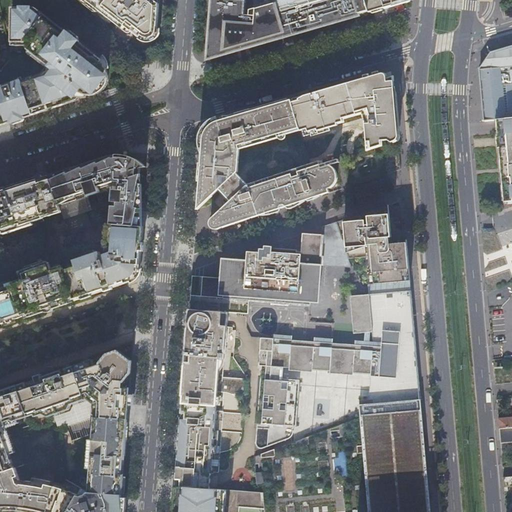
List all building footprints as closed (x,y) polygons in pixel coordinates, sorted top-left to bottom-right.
[(82,0),(87,4),(89,2),(123,29),(125,26),(136,34),(138,32),(140,35),(142,37),(146,38),(149,38),(152,37),(154,36),(157,36),(159,0),(82,0)] [(213,0),(209,59),(285,37),(284,36),(294,33),(294,35),(360,15),(360,14),(369,11),(369,13),(385,8),(385,6),(393,3),(394,5),(412,0),(411,0),(213,0)] [(12,45),(29,46),(29,49),(52,67),(45,76),(23,83),(21,76),(15,80),(15,83),(0,87),(0,125),(2,125),(18,120),(69,103),(78,100),(83,93),(88,95),(92,95),(97,94),(101,91),(105,88),(106,86),(108,83),(108,80),(109,76),(108,73),(106,68),(104,65),(101,62),(103,60),(36,8),(12,8),(12,45)] [(484,121),(497,119),(511,117),(511,46),(492,53),(480,69),(484,121)] [(300,100),(293,103),(300,128),(301,131),(307,129),(308,132),(317,129),(318,131),(338,125),(338,123),(343,122),(342,119),(357,114),(356,112),(363,110),(365,116),(367,142),(370,142),(371,148),(381,145),(381,141),(388,140),(389,141),(391,141),(393,141),(395,141),(397,139),(398,136),(393,81),(388,81),(386,77),(382,73),(303,96),(300,98),(300,100)] [(337,180),(337,175),(337,174),(337,173),(337,172),(336,171),(336,170),(333,167),(330,165),(329,162),(311,168),(310,164),(249,184),(238,172),(239,172),(241,149),(279,138),(278,134),(300,128),(293,103),(292,100),(219,121),(205,125),(204,126),(202,154),(198,209),(220,189),(231,201),(213,218),(211,220),(210,222),(210,223),(212,227),(215,229),(219,230),(220,230),(330,193),(329,189),(332,187),(335,184),(337,180)] [(206,123),(205,125),(219,121),(218,116),(213,118),(209,120),(206,123)] [(511,117),(497,119),(504,202),(511,201),(511,117)] [(401,169),(399,154),(383,159),(387,173),(401,169)] [(59,173),(49,176),(59,206),(100,192),(99,188),(115,183),(111,225),(136,226),(140,175),(139,175),(137,170),(147,168),(143,164),(137,160),(132,157),(125,155),(119,155),(112,155),(89,163),(59,173)] [(311,168),(329,162),(328,159),(310,164),(311,168)] [(49,176),(11,188),(0,191),(0,224),(0,225),(2,231),(3,234),(41,222),(39,218),(43,216),(61,210),(59,206),(49,176)] [(374,284),(410,280),(407,239),(390,241),(390,237),(391,237),(389,205),(344,219),(348,253),(368,246),(368,244),(370,244),(374,284)] [(323,256),(322,265),(351,267),(336,222),(322,226),(322,235),(321,256),(323,256)] [(136,226),(111,225),(108,224),(106,254),(102,256),(100,252),(74,261),(76,266),(64,271),(74,300),(125,282),(125,281),(130,279),(131,279),(131,278),(132,278),(133,278),(133,277),(134,277),(134,276),(135,276),(135,275),(136,275),(136,274),(136,273),(137,273),(137,272),(137,271),(138,265),(139,265),(142,227),(136,226)] [(201,296),(249,300),(269,301),(269,303),(290,305),(290,303),(311,304),(312,285),(318,286),(320,265),(322,265),(323,256),(321,256),(322,235),(303,233),(301,251),(297,250),(297,249),(273,248),(273,246),(265,246),(264,249),(260,249),(259,252),(247,251),(247,260),(226,259),(225,278),(203,277),(201,296)] [(43,261),(24,268),(24,271),(20,272),(23,281),(12,285),(13,289),(23,317),(74,300),(64,271),(63,268),(52,271),(49,262),(44,264),(43,261)] [(386,388),(387,402),(421,399),(413,317),(410,280),(374,284),(368,284),(369,293),(351,294),(354,332),(365,331),(364,340),(356,340),(355,343),(333,341),(334,337),(316,336),(315,340),(293,337),(293,334),(276,332),(275,336),(269,335),(263,335),(261,363),(263,363),(262,374),(260,374),(255,420),(258,421),(256,440),(256,442),(257,444),(259,445),(261,446),(263,445),(287,435),(290,434),(291,432),(292,430),(292,427),(290,427),(290,424),(293,424),(295,424),(299,378),(283,376),(284,365),(289,365),(289,368),(313,370),(313,367),(330,369),(330,372),(353,374),(353,371),(371,373),(371,376),(393,378),(392,387),(386,388)] [(0,324),(23,317),(13,289),(7,291),(6,287),(0,289),(0,324)] [(190,309),(228,312),(248,314),(249,300),(201,296),(191,296),(190,309)] [(177,486),(210,488),(211,480),(218,393),(246,395),(248,379),(222,377),(226,342),(228,342),(229,326),(227,326),(228,318),(228,312),(190,309),(189,316),(188,339),(191,339),(187,394),(183,393),(183,396),(184,396),(184,401),(183,401),(178,457),(177,478),(176,486),(177,486)] [(27,383),(18,386),(28,416),(34,415),(35,417),(43,414),(45,409),(65,402),(71,404),(85,399),(83,394),(87,393),(98,401),(98,413),(94,414),(94,416),(127,419),(132,362),(118,351),(108,355),(101,363),(101,364),(95,366),(92,360),(41,378),(42,381),(28,386),(27,383)] [(393,378),(371,376),(369,399),(373,399),(373,403),(387,402),(386,388),(392,387),(393,378)] [(41,378),(27,383),(28,386),(42,381),(41,378)] [(28,416),(18,386),(0,391),(0,473),(14,468),(10,455),(5,442),(1,430),(0,429),(6,427),(5,422),(11,420),(14,422),(18,420),(28,416)] [(83,394),(85,399),(93,403),(92,414),(94,414),(98,413),(98,401),(87,393),(83,394)] [(430,511),(421,399),(387,402),(373,403),(359,404),(360,418),(368,511),(430,511)] [(45,409),(43,414),(48,416),(68,409),(71,404),(65,402),(45,409)] [(126,428),(127,419),(94,416),(89,490),(121,494),(126,428)] [(511,416),(498,418),(499,428),(511,427),(511,416)] [(368,511),(360,418),(252,457),(254,477),(261,476),(263,492),(264,508),(264,511),(368,511)] [(511,427),(499,428),(500,443),(511,441),(511,427)] [(15,453),(7,428),(1,430),(5,442),(9,440),(13,453),(15,453)] [(10,455),(13,453),(9,440),(5,442),(10,455)] [(15,468),(14,468),(0,473),(0,511),(23,511),(24,511),(30,511),(67,511),(78,494),(51,485),(52,482),(34,478),(33,482),(27,481),(26,485),(21,484),(15,468)] [(511,475),(503,477),(504,487),(511,486),(511,475)] [(235,511),(236,506),(264,508),(263,492),(210,488),(177,486),(176,494),(175,510),(174,510),(174,511),(235,511)] [(119,511),(121,494),(89,490),(87,490),(86,493),(80,495),(78,494),(67,511),(119,511)]
